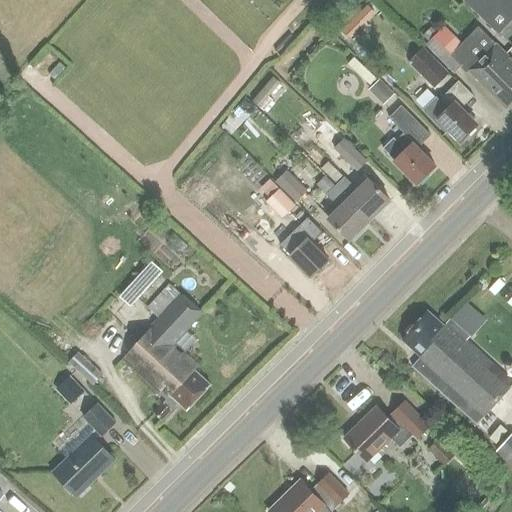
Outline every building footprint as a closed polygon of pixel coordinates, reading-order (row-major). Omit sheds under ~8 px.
[(511,0),(461,0),(498,35),(500,34),(511,45),(511,0)] [(372,14),(364,6),(355,14),(362,22),(372,14)] [(511,61),(495,45),(478,27),(460,45),(440,25),(436,30),(433,26),(424,35),(430,40),(426,44),(454,73),(462,65),(468,71),(476,80),(507,107),(511,102),(511,61)] [(408,62),(434,89),(448,74),(423,48),(408,62)] [(259,108),(280,83),(273,77),(252,102),(259,108)] [(394,94),(379,79),(367,91),(382,106),(394,94)] [(461,142),(477,126),(460,109),(473,96),(458,81),(439,100),(436,98),(423,111),(446,134),(449,131),(461,142)] [(394,162),(416,185),(435,167),(417,149),(430,136),(401,106),(389,118),(404,134),(396,142),(393,139),(382,149),(395,161),(394,162)] [(343,139),(333,149),(356,172),(366,162),(343,139)] [(276,182),(296,201),(307,190),(287,171),(276,182)] [(349,241),(370,220),(335,186),(326,176),(317,184),(340,208),(328,220),(349,241)] [(369,180),(358,191),(344,177),(335,186),(370,220),(390,201),(369,180)] [(271,198),(287,214),(296,206),(279,189),(271,198)] [(269,227),(262,220),(266,216),(258,207),(233,231),(242,239),(253,228),(261,236),(269,227)] [(307,218),(280,245),(311,277),(328,261),(311,243),(320,232),(307,218)] [(144,291),(133,281),(120,295),(131,305),(144,291)] [(200,364),(184,350),(181,354),(175,349),(179,345),(175,341),(201,313),(169,284),(147,308),(160,319),(124,359),(160,392),(159,393),(167,400),(154,414),(161,421),(180,400),(189,409),(210,385),(194,371),(200,364)] [(449,319),(445,323),(442,327),(440,325),(426,313),(401,338),(415,349),(413,351),(420,357),(411,366),(476,423),(511,386),(511,381),(465,340),(468,336),(449,319)] [(68,363),(92,385),(102,375),(78,353),(68,363)] [(58,388),(72,403),(82,393),(68,379),(58,388)] [(416,438),(428,427),(403,401),(386,418),(374,407),(341,439),(365,462),(389,439),(398,448),(412,435),(416,438)] [(83,418),(102,437),(116,422),(97,403),(83,418)] [(511,465),(511,432),(496,450),(511,465)] [(439,439),(428,450),(444,467),(463,449),(448,434),(441,441),(439,439)] [(76,497),(115,460),(92,435),(53,473),(76,497)] [(327,511),(346,494),(326,475),(309,491),(299,481),(266,511),(315,511),(321,507),(327,511)]
